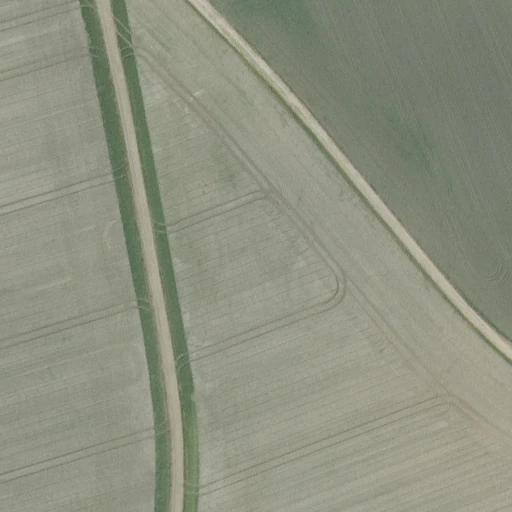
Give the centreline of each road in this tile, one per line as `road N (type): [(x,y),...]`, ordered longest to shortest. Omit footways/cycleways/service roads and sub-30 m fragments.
road 1 (track): [(176,511),(168,373),(102,0)]
road 2 (track): [(200,0),(511,353)]
